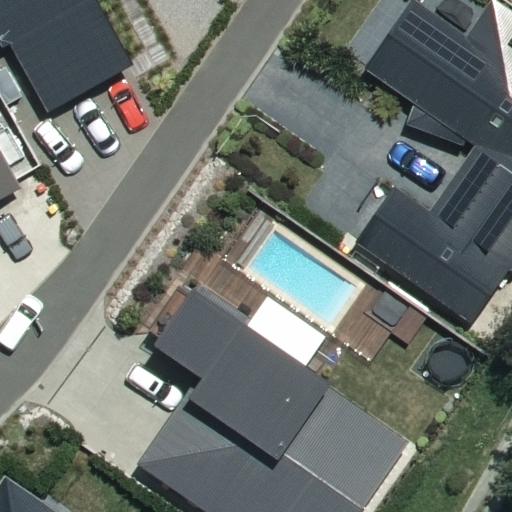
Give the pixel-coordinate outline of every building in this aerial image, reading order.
[(10,39),(50,109),(135,61),(99,0),(0,0),(0,35),(4,42),(10,39)] [(408,0),(364,63),(410,95),(405,121),(465,143),(466,135),(475,141),(428,208),(394,184),(357,237),(468,315),(472,317),(511,260),(511,6),(502,0),(489,0),(467,32),(420,0),(408,0)] [(0,196),(17,187),(0,154),(0,196)] [(137,459),(212,511),(357,511),(413,434),(196,281),(157,335),(202,367),(137,459)] [(60,511),(2,470),(0,471),(0,511),(60,511)]
